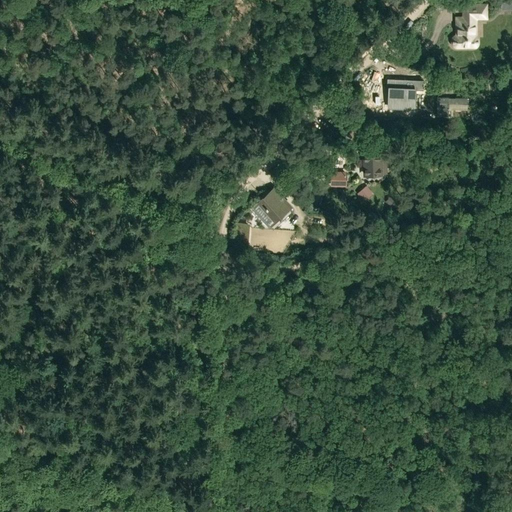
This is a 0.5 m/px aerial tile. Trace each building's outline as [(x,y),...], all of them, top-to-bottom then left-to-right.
[(457,49),(476,48),(477,47),(478,46),(479,44),(479,41),(479,38),(478,37),(476,35),(477,19),(488,19),(488,3),(461,3),(462,15),(455,16),(455,34),(453,35),(452,36),(451,37),(450,39),(450,41),(450,43),(451,46),(453,47),(454,48),(457,49)] [(387,88),(390,88),(389,106),(411,107),(411,88),(423,88),(423,80),(387,79),(387,88)] [(387,173),(386,153),(379,153),(365,154),(366,175),(387,173)] [(348,183),(350,175),(345,174),(345,173),(331,173),(331,184),(344,184),(344,182),(348,183)] [(364,201),(373,194),(365,186),(357,193),(364,201)] [(288,208),(291,206),(274,188),(260,200),(260,201),(271,212),(269,214),(275,221),(288,208)]
